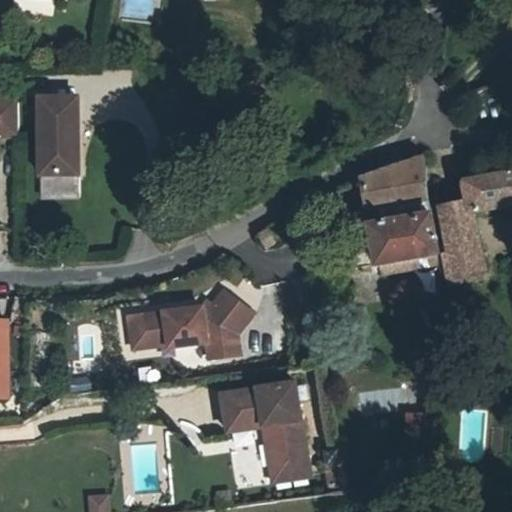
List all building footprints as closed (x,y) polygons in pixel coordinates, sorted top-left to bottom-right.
[(0,134),(19,133),(19,97),(0,96),(0,134)] [(76,97),(37,98),(39,175),(77,174),(76,97)] [(375,230),(438,214),(426,154),(360,173),(375,230)] [(478,215),(480,225),(511,217),(511,176),(500,179),(502,186),(473,193),(478,215)] [(448,267),(438,214),(375,230),(388,281),(448,267)] [(492,283),(480,225),(478,215),(448,221),(454,252),(448,253),(456,290),(492,283)] [(131,313),(133,333),(138,332),(150,342),(170,339),(170,343),(207,339),(209,355),(240,352),(237,328),(255,309),(228,288),(216,302),(211,297),(206,304),(131,313)] [(138,332),(133,333),(134,344),(150,342),(138,332)] [(267,467),(305,461),(293,382),(245,389),(250,428),(251,427),(250,422),(261,421),(261,426),(267,467)] [(250,428),(245,389),(219,393),(225,431),(250,428)] [(322,448),(324,464),(339,462),(337,446),(322,448)] [(305,461),(267,467),(269,482),(308,476),(305,461)] [(339,462),(324,464),(328,494),(344,492),(339,462)] [(90,497),(91,511),(108,511),(107,495),(90,497)]
